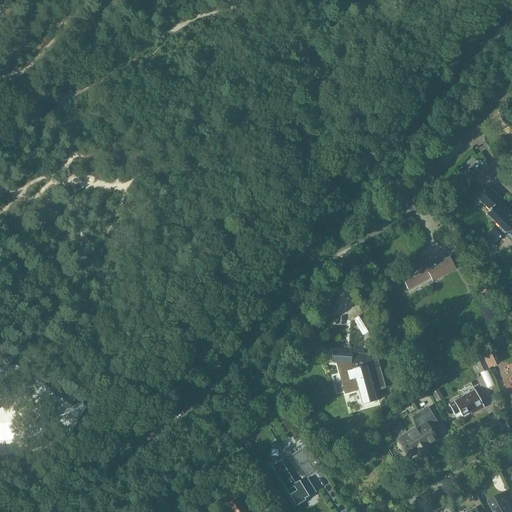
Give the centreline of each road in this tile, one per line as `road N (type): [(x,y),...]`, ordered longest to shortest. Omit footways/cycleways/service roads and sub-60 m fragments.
road 1 (unclassified): [(57,511),(199,394),(414,115)]
road 2 (residential): [(115,511),(219,428),(308,285),(451,152)]
road 3 (unclassified): [(414,115),(511,12)]
road 4 (residential): [(411,511),(511,446)]
